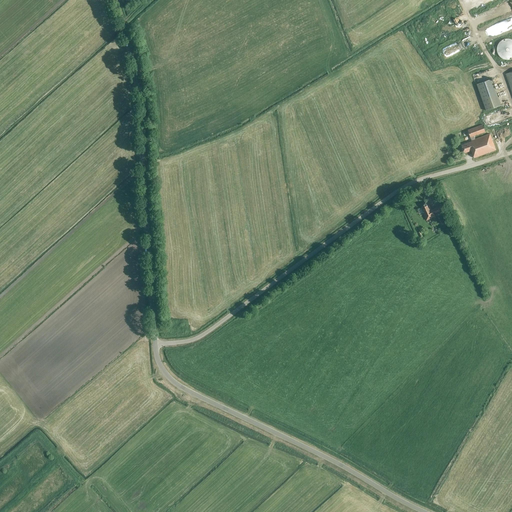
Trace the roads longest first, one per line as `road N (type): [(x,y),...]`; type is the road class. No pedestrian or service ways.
road 1 (unclassified): [(155,344),(199,337),(412,182),(511,152)]
road 2 (tertiary): [(155,344),(140,103),(114,0)]
road 3 (tertiary): [(423,511),(180,387),(159,365),(155,344)]
